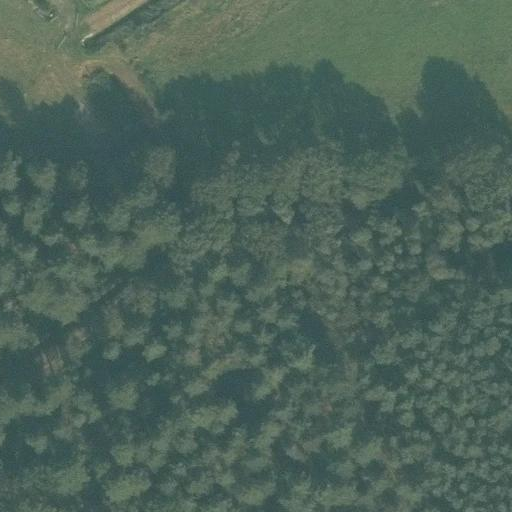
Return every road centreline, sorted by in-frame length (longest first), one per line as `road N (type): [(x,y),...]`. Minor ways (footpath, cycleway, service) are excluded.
road 1 (track): [(210,234),(321,224),(441,169),(511,167)]
road 2 (track): [(0,384),(210,234)]
road 3 (track): [(73,43),(121,72),(210,234)]
